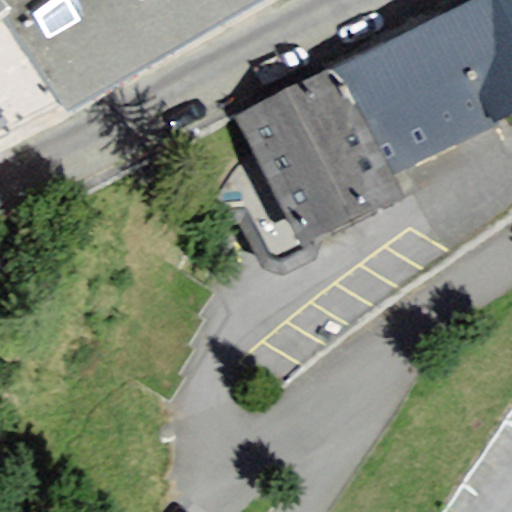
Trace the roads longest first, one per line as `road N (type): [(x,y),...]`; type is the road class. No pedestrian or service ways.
road 1 (residential): [(0,190),(388,0)]
road 2 (residential): [(511,255),(381,353),(336,419),(294,511)]
